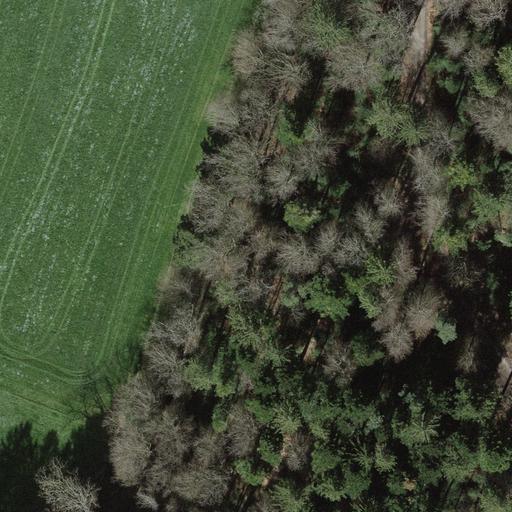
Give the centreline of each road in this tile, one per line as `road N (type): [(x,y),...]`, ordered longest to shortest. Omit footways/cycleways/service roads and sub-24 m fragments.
road 1 (track): [(30,511),(140,359),(270,0)]
road 2 (track): [(511,366),(470,314),(433,247),(418,138),(420,0)]
